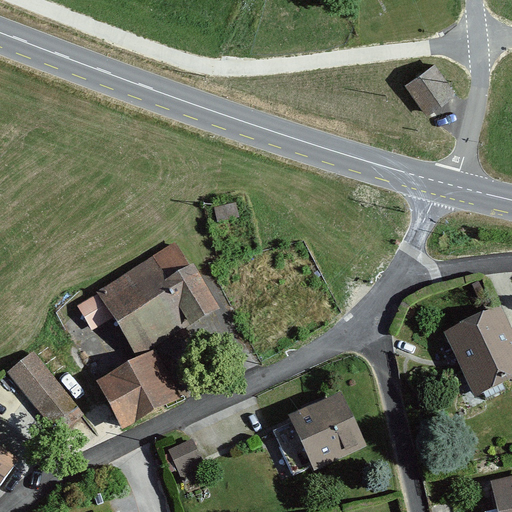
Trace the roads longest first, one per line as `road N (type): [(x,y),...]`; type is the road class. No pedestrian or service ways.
road 1 (track): [(22,0),(195,69),(511,36)]
road 2 (secondary): [(0,32),(305,142),(448,184)]
road 3 (residential): [(372,321),(300,364),(59,475),(7,511)]
road 4 (residential): [(372,321),(416,511)]
road 5 (residential): [(478,0),(483,89),(448,184)]
